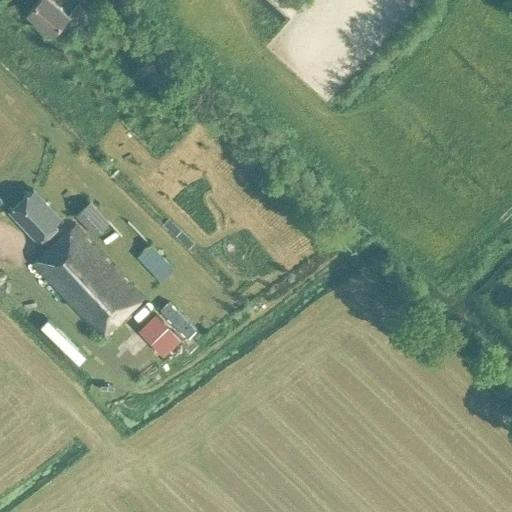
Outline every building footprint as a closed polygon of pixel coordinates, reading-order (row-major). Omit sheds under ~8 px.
[(68,14),(51,0),(38,0),(27,12),(52,34),(59,25),(69,34),(76,26),(84,34),(97,19),(78,2),(68,14)] [(37,240),(61,218),(33,188),(10,210),(37,240)] [(94,234),(109,220),(90,200),(75,213),(94,234)] [(103,335),(144,297),(75,223),(33,261),(103,335)] [(149,243),(136,255),(160,281),(174,268),(149,243)] [(187,335),(196,326),(170,297),(160,306),(187,335)]
